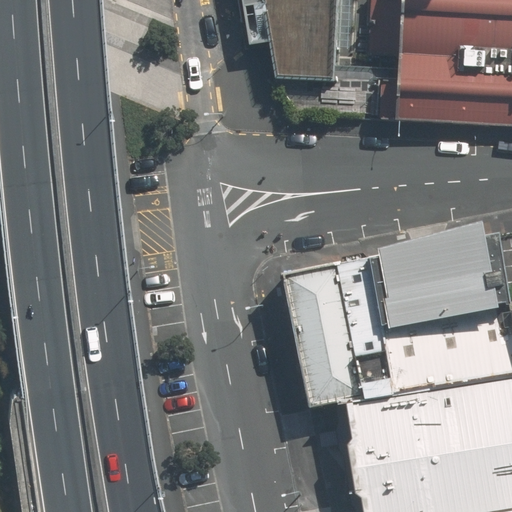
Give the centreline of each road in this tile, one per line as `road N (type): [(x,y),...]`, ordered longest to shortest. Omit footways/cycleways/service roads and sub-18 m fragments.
road 1 (motorway): [(10,0),(65,511)]
road 2 (motorway): [(68,0),(131,504)]
road 3 (residential): [(212,197),(219,299),(257,511)]
road 4 (residential): [(212,197),(511,176)]
road 5 (residential): [(186,0),(212,197)]
